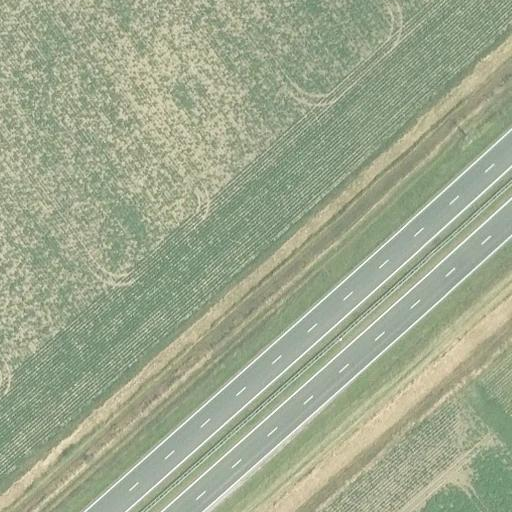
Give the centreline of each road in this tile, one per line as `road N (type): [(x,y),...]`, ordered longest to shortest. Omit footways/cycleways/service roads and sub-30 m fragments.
road 1 (trunk): [(511,146),(106,511)]
road 2 (trunk): [(181,511),(511,215)]
